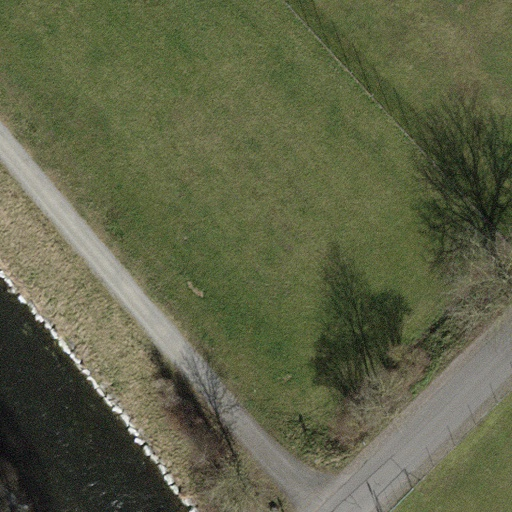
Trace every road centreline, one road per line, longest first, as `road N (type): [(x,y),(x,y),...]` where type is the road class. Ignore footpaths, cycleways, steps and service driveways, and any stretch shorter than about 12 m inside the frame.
road 1 (track): [(328,511),(230,411),(0,142)]
road 2 (residential): [(511,354),(355,511)]
